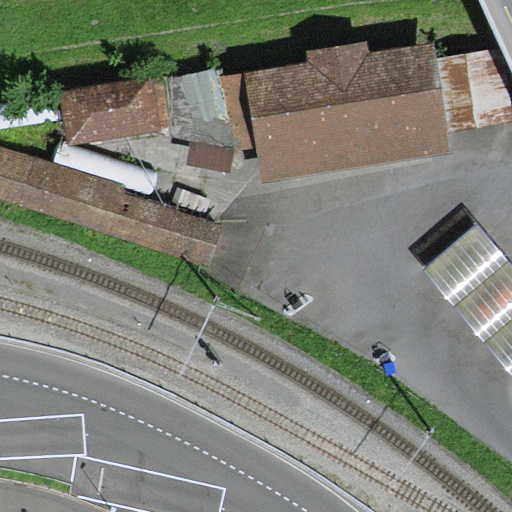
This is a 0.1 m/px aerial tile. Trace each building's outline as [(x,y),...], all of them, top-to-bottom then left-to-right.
[(233,152),(255,156),(260,189),(450,155),(447,136),(434,64),(431,46),(369,57),(367,45),(303,56),(305,69),(224,83),(223,72),(149,85),(158,137),(192,143),(186,168),(228,177),(233,152)] [(511,119),(511,103),(486,55),(434,64),(447,136),(499,127),(511,119)] [(149,85),(148,80),(63,95),(73,152),(158,137),(149,85)] [(52,167),(0,150),(0,202),(208,271),(223,223),(151,199),(157,181),(58,149),(52,167)] [(511,375),(511,264),(477,223),(422,270),(511,375)]
